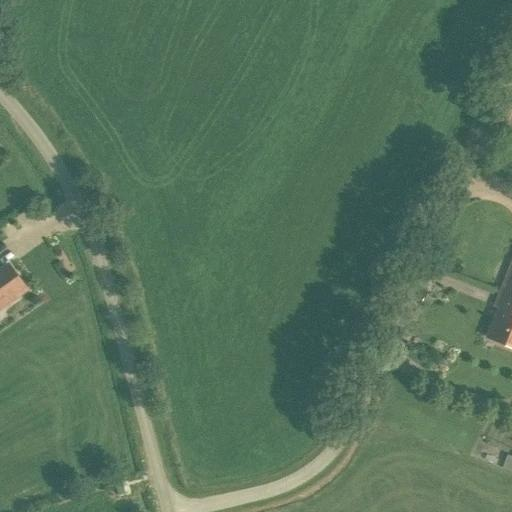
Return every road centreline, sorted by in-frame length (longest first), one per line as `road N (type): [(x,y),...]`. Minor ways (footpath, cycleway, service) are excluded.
road 1 (unclassified): [(203,511),(304,476),(348,427),(511,69)]
road 2 (unclassified): [(163,511),(92,265),(38,137),(0,99)]
